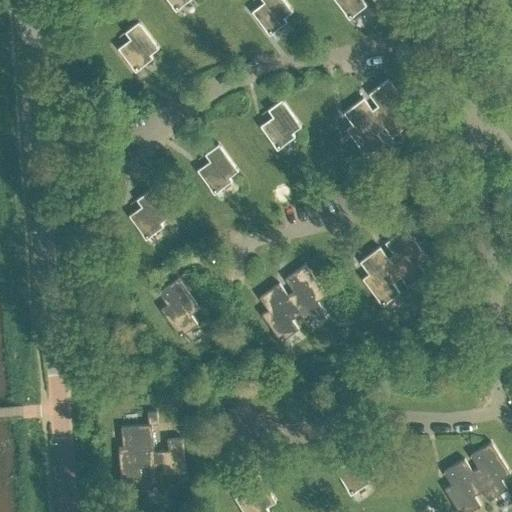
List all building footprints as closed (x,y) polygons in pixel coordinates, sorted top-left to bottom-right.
[(262,0),(251,9),(268,32),(285,19),(282,15),(291,9),(284,0),(262,0)] [(335,0),(348,16),(365,3),(362,0),(335,0)] [(124,30),(129,36),(117,45),(131,64),(134,69),(151,55),(149,52),(157,45),(137,19),(124,30)] [(371,107),(383,125),(391,135),(408,121),(400,112),(409,105),(387,76),(368,91),(377,103),(371,107)] [(345,127),(366,153),(383,141),(375,131),(383,125),(371,107),(362,95),(343,110),(352,122),(345,127)] [(300,124),(281,97),(267,107),(272,114),(259,123),(276,147),(293,134),(291,130),(300,124)] [(217,141),(204,151),(209,158),(196,167),(213,191),(231,178),(228,174),(237,168),(217,141)] [(141,231),(144,236),(162,224),(160,220),(169,213),(149,187),(136,197),(140,203),(128,212),(141,231)] [(387,256),(399,274),(407,283),(424,270),(417,261),(425,254),(403,225),(384,240),(393,252),(387,256)] [(378,298),(381,303),(398,289),(391,280),(399,274),(387,256),(378,244),(359,259),(368,271),(361,275),(378,297),(378,298)] [(287,293),(299,311),(306,320),(323,308),(316,298),(325,292),(304,262),(284,276),(293,289),(287,293)] [(158,289),(166,302),(159,306),(178,334),(196,321),(189,311),(198,305),(177,275),(158,289)] [(276,334),(280,339),(298,326),(291,316),(299,311),(287,293),(278,280),(258,295),(267,307),(261,312),(277,333),(276,334)] [(146,409),(148,424),(121,425),(122,444),(124,443),(124,449),(118,450),(120,475),(119,475),(120,481),(125,481),(125,480),(139,479),(139,481),(156,479),(155,472),(184,469),(181,435),(166,436),(167,447),(153,449),(150,421),(156,421),(156,409),(146,409)] [(458,509),(459,511),(464,511),(479,503),(473,492),(482,487),(485,492),(484,493),(487,498),(506,486),(500,476),(509,470),(490,439),(470,452),(477,465),(471,469),(463,456),(443,469),(451,481),(444,485),(459,509),(458,509)] [(365,476),(375,470),(358,442),(343,451),(348,458),(334,467),(349,491),(368,480),(365,476)] [(234,495),(244,511),(261,511),(268,508),(265,504),(275,498),(257,470),(243,480),(247,487),(234,495)]
